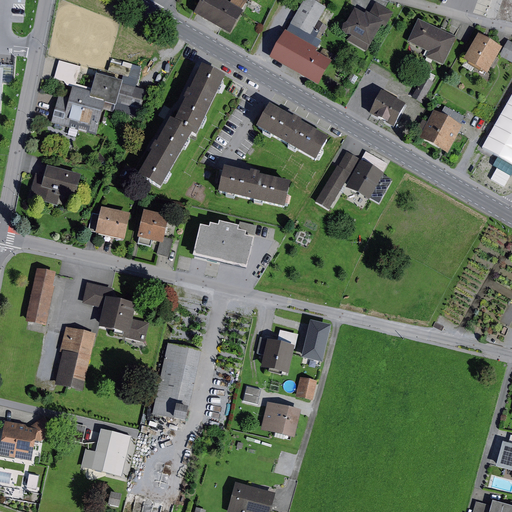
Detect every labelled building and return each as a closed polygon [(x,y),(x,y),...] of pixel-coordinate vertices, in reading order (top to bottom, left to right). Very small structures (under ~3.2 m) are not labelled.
[(206,0),(207,0),(198,15),(236,36),(248,14),(244,12),(250,1),(247,0),(235,0),(233,5),(225,1),(225,0),(206,0)] [(317,0),(308,0),(275,59),(323,86),(336,63),(321,54),(322,51),(320,50),(325,42),(323,40),(331,27),(322,22),(330,7),(317,0)] [(352,25),(347,26),(346,34),(351,37),(356,37),(375,48),(387,27),(389,28),(397,14),(380,4),(373,16),(371,15),(369,17),(360,12),(352,25)] [(431,52),(429,58),(447,67),(461,39),(449,34),(451,31),(445,28),(444,31),(422,21),(411,43),(431,52)] [(483,37),(466,68),(475,73),(478,68),(492,76),(503,57),(511,62),(511,41),(511,42),(507,50),(483,37)] [(77,89),(74,100),(62,97),(54,123),(71,128),(72,125),(101,133),(109,105),(119,107),(117,113),(142,120),(150,92),(126,86),(127,84),(100,76),(96,90),(79,85),(84,68),(62,62),(57,80),(68,83),(71,88),(77,89)] [(191,103),(180,126),(191,131),(189,135),(196,138),(201,141),(229,80),(206,69),(195,94),(192,93),(188,102),(191,103)] [(427,78),(415,99),(425,105),(437,84),(427,78)] [(386,93),(373,116),(399,130),(411,107),(386,93)] [(511,165),(511,95),(485,153),(511,165)] [(424,137),(423,140),(452,156),(466,129),(463,127),(468,118),(448,108),(443,116),(438,113),(432,124),(426,121),(419,134),(424,137)] [(297,121),(274,109),(261,132),(321,164),(334,142),(306,127),(308,124),(298,119),(297,121)] [(157,156),(143,180),(166,193),(196,138),(189,135),(191,131),(180,126),(175,123),(162,147),(159,145),(154,154),(157,156)] [(350,153),(319,204),(333,212),(363,161),(350,153)] [(389,176),(365,163),(350,190),(375,203),(389,176)] [(48,178),(39,175),(32,200),(60,208),(63,199),(78,203),(86,178),(51,168),(48,178)] [(254,178),(228,172),(223,198),(290,212),(295,187),(265,180),(265,177),(255,175),(254,178)] [(134,216),(105,210),(100,236),(129,242),(134,216)] [(173,219),(147,214),(141,241),(162,246),(160,256),(173,259),(177,241),(169,240),(173,219)] [(206,229),(199,260),(252,272),(259,241),(251,239),(252,235),(243,233),(244,229),(224,225),(223,229),(216,227),(215,231),(206,229)] [(61,272),(41,267),(34,295),(28,321),(31,322),(49,326),(61,272)] [(116,288),(90,282),(86,303),(106,307),(102,325),(117,329),(116,332),(127,334),(127,337),(148,341),(152,322),(136,318),(140,302),(114,297),(116,288)] [(63,352),(66,353),(58,384),(85,391),(99,333),(69,327),(63,352)] [(268,355),(265,367),(292,373),(299,344),(264,337),(260,353),(268,355)] [(171,343),(156,414),(189,421),(205,350),(171,343)] [(321,381),(304,377),(299,396),(316,400),(321,381)] [(262,384),(253,381),(249,394),(259,397),(261,387),(262,384)] [(271,402),(265,429),(298,437),(305,410),(271,402)] [(48,417),(32,427),(30,427),(28,424),(8,420),(1,454),(35,460),(39,439),(44,440),(58,431),(48,417)] [(96,452),(101,431),(88,428),(83,449),(96,452)] [(135,435),(105,428),(95,469),(125,477),(135,435)] [(511,442),(507,441),(501,466),(511,468),(511,442)] [(511,478),(497,477),(495,488),(511,490),(511,478)] [(267,489),(239,482),(230,511),(274,511),(280,493),(267,489)] [(511,511),(511,503),(497,500),(496,506),(493,511),(511,511)] [(480,501),(476,511),(493,511),(496,506),(480,501)]
